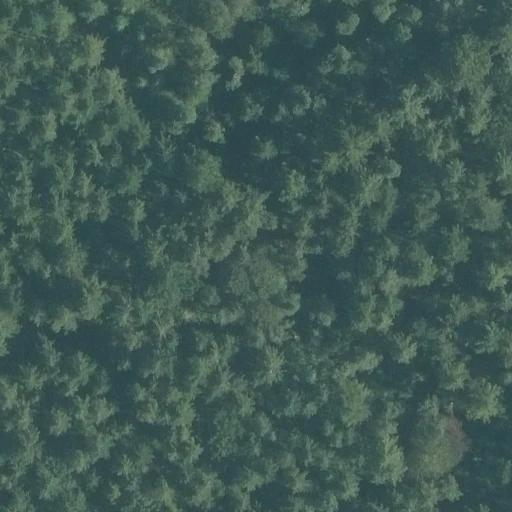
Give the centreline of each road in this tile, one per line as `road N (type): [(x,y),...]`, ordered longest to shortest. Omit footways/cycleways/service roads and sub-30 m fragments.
road 1 (track): [(502,0),(0,355)]
road 2 (track): [(195,511),(72,304)]
